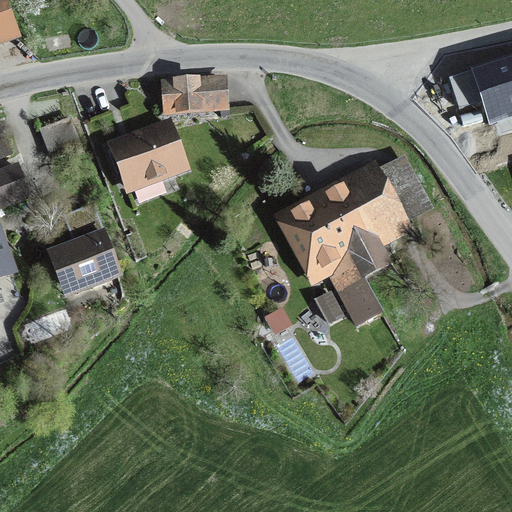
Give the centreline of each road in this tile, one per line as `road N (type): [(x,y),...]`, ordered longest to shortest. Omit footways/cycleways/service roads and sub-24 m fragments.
road 1 (unclassified): [(160,61),(284,59),(352,79),(436,146),(511,247)]
road 2 (track): [(352,79),(511,37)]
road 3 (unclassified): [(15,81),(160,61)]
road 4 (track): [(411,243),(456,297),(511,284)]
